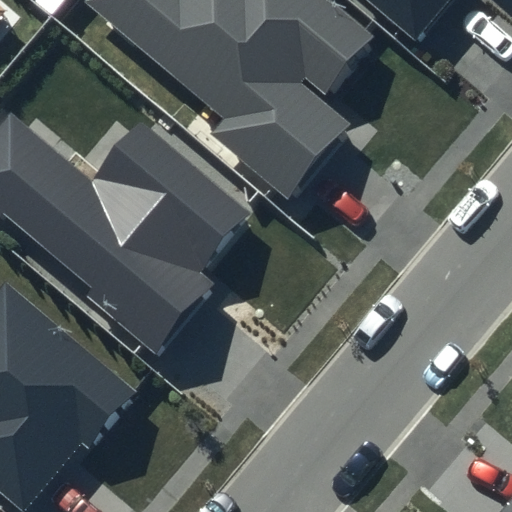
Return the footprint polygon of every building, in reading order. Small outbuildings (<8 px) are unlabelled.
[(375,35),(331,0),(84,0),(82,3),(226,119),(214,134),(292,197),(351,125),(321,101),(375,35)] [(374,0),(416,35),(444,0),(374,0)] [(255,214),(141,120),(96,174),(11,103),(0,115),(0,212),(2,210),(96,287),(88,295),(159,354),(218,282),(207,273),(255,214)] [(0,291),(0,492),(22,511),(79,443),(89,451),(137,393),(6,284),(0,291)] [(511,511),(511,500),(501,511),(511,511)]
